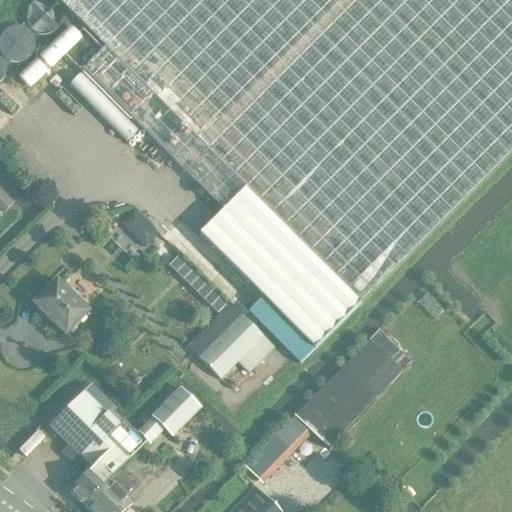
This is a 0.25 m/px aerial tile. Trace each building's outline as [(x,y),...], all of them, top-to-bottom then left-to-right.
[(511,0),(56,0),(105,49),(361,304),(511,152),(511,0)] [(146,136),(223,212),(199,236),(263,300),(314,351),(361,304),(105,49),(82,71),(146,135),(146,136)] [(67,293),(57,282),(35,305),(66,336),(88,313),(78,303),(77,298),(72,293),(67,293)] [(263,300),(248,314),(300,365),(314,351),(263,300)] [(242,317),(198,360),(220,382),(238,364),(249,375),(275,350),(263,338),(242,317)] [(324,449),(410,363),(378,331),(292,417),(294,419),(311,436),(324,449)] [(84,394),(50,428),(67,445),(83,461),(84,462),(118,428),(109,419),(105,415),(113,407),(91,386),(88,389),(84,394)] [(151,419),(172,440),(201,410),(180,390),(151,419)] [(294,419),(275,437),(292,454),(311,436),(294,419)] [(93,470),(70,493),(84,507),(84,508),(110,482),(119,472),(143,448),(145,445),(122,423),(120,426),(118,428),(84,462),(93,470)] [(110,482),(84,508),(88,511),(124,511),(132,504),(126,498),(135,488),(119,472),(110,482)] [(279,511),(256,489),(232,511),(279,511)]
